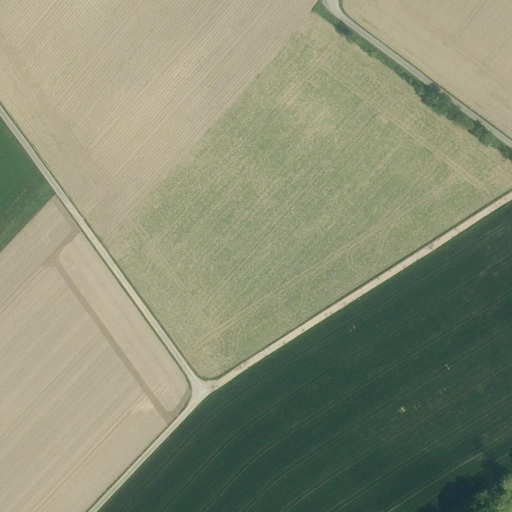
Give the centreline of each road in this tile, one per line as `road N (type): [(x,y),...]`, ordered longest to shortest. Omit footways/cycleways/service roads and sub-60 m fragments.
road 1 (residential): [(0,107),(205,392),(92,511)]
road 2 (track): [(511,195),(205,392)]
road 3 (residential): [(333,0),(334,9),(511,143)]
